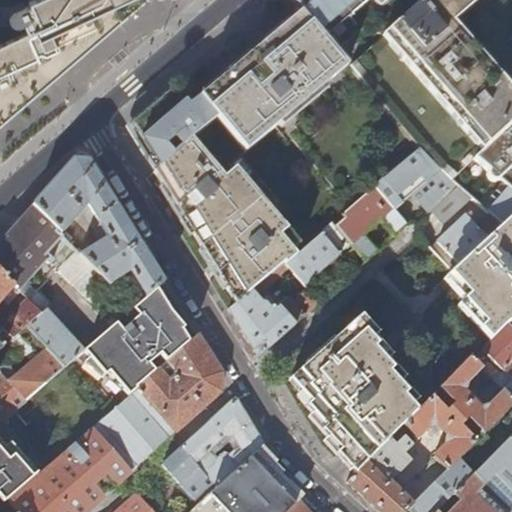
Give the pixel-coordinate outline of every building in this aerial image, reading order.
[(29,0),(25,3),(26,5),(22,7),(21,6),(9,12),(7,14),(6,16),(7,21),(10,24),(13,25),(15,25),(21,24),(25,31),(0,43),(0,122),(50,79),(139,0),(29,0)] [(420,0),(291,0),(300,11),(348,66),(420,0)] [(511,0),(420,0),(348,66),(421,149),(450,179),(511,122),(511,0)] [(245,152),(348,66),(300,11),(220,79),(198,97),(213,117),(215,115),(245,152)] [(511,122),(450,179),(456,185),(468,195),(495,220),(500,226),(511,214),(511,122)] [(226,174),(193,135),(153,172),(171,200),(193,237),(207,259),(222,284),(234,304),(282,264),(284,266),(297,253),(280,233),(287,227),(236,166),(226,174)] [(430,210),(456,185),(450,179),(421,149),(373,189),(393,211),(410,197),(426,214),(430,210)] [(49,187),(32,205),(63,237),(61,239),(64,241),(67,236),(62,231),(86,205),(105,237),(79,256),(132,309),(133,308),(154,290),(162,283),(154,269),(134,237),(112,201),(88,161),(73,160),(49,187)] [(459,204),(468,195),(456,185),(430,210),(440,220),(458,203),(459,204)] [(393,211),(373,189),(330,226),(358,255),(365,262),(377,252),(364,237),(381,222),(393,237),(406,226),(393,211)] [(52,261),(65,243),(64,241),(61,239),(63,237),(32,205),(8,232),(0,241),(0,272),(20,293),(26,300),(39,313),(25,326),(65,368),(79,356),(83,352),(45,311),(47,305),(35,292),(34,292),(26,284),(45,263),(48,266),(51,261),(52,261)] [(434,242),(453,262),(482,235),(475,227),(477,224),(466,212),(434,242)] [(511,214),(500,226),(496,230),(446,275),(467,296),(461,302),(483,324),(479,329),(490,340),(507,324),(507,323),(511,321),(511,214)] [(496,230),(500,226),(495,220),(491,224),(496,230)] [(358,255),(330,226),(297,253),(284,266),(288,270),(291,274),(306,290),(293,303),(304,316),(319,303),(307,291),(340,261),(342,263),(342,265),(345,267),(358,255)] [(132,309),(79,256),(75,253),(58,270),(111,328),(132,309)] [(289,330),(304,316),(293,303),(288,298),(278,306),(279,307),(274,312),(268,304),(270,301),(267,298),(262,301),(258,297),(266,290),(266,288),(288,270),(284,266),(282,264),(234,304),(227,310),(244,336),(256,357),(259,357),(289,330)] [(20,293),(0,272),(0,348),(25,326),(39,313),(26,300),(10,317),(4,312),(0,315),(0,300),(1,300),(8,306),(20,293)] [(161,301),(154,290),(133,308),(132,309),(111,328),(85,350),(110,370),(114,366),(140,386),(188,345),(177,327),(161,301)] [(354,473),(417,410),(403,395),(407,392),(388,372),(392,368),(374,348),(377,345),(355,321),(290,379),(310,402),(307,406),(325,426),(322,430),(339,450),(336,452),(337,454),(354,473)] [(511,328),(507,324),(490,340),(482,349),(503,371),(511,362),(511,328)] [(25,326),(0,348),(0,370),(0,371),(0,423),(65,368),(25,326)] [(136,391),(66,451),(49,465),(6,502),(15,511),(85,511),(111,489),(144,460),(196,413),(219,392),(219,375),(212,364),(196,338),(188,345),(140,386),(135,390),(136,391)] [(482,434),(511,404),(511,400),(502,390),(487,406),(481,407),(465,391),(467,383),(481,368),(470,357),(439,388),(454,404),(447,411),(432,396),(417,410),(354,473),(346,482),(373,507),(378,511),(405,511),(412,506),(388,484),(410,460),(404,454),(427,428),(435,426),(446,437),(445,445),(433,457),(446,471),(475,441),(461,427),(468,419),(482,434)] [(511,362),(503,371),(511,379),(511,362)] [(263,446),(245,417),(234,400),(232,400),(203,427),(180,448),(218,489),(262,447),(263,446)] [(472,475),(511,434),(511,404),(482,434),(475,441),(446,471),(412,506),(418,511),(435,511),(452,496),(472,475)] [(511,511),(511,434),(472,475),(511,511)] [(0,507),(6,502),(49,465),(14,439),(10,443),(0,435),(0,507)] [(218,489),(180,448),(160,465),(198,508),(194,511),(288,511),(298,502),(303,498),(284,481),(280,479),(269,468),(270,466),(268,465),(269,463),(269,461),(264,454),(265,452),(262,447),(218,489)] [(511,511),(472,475),(452,496),(458,502),(448,511),(511,511)] [(118,510),(115,511),(147,511),(150,510),(136,494),(118,510)] [(306,511),(303,508),(298,502),(288,511),(306,511)]
